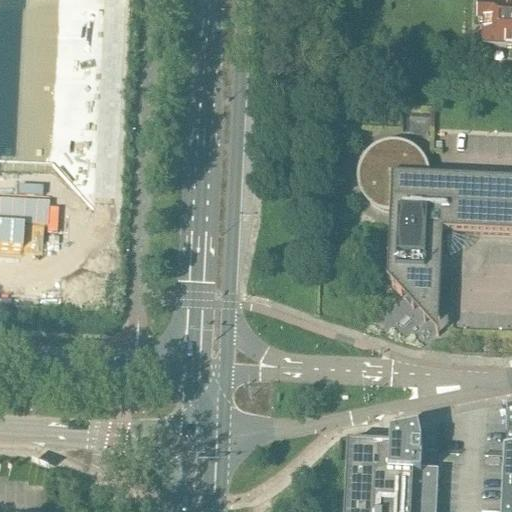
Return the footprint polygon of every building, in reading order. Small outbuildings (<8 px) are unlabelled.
[(511,4),(480,2),(479,23),(485,23),(484,47),(511,48),(511,4)] [(388,213),(391,213),(387,282),(402,298),(407,293),(432,321),(439,321),(443,246),(447,247),(448,248),(456,241),(455,239),(455,235),(511,238),(511,184),(427,180),(427,177),(427,174),(426,171),(425,168),(423,165),(422,162),(420,160),(418,157),(416,155),(413,153),(410,151),(407,150),(404,149),(401,148),(398,147),(395,147),(392,147),(389,148),(386,148),(382,149),(380,150),(377,152),(374,154),(372,156),(369,158),(367,160),(365,163),(364,166),(363,169),(362,172),(361,175),(361,178),(361,181),(361,184),(361,188),(362,191),(363,194),(365,196),(367,199),(369,202),(371,204),(373,206),(376,208),(378,210),(381,211),(384,212),(388,213)] [(376,448),(368,448),(357,448),(355,448),(353,448),(351,450),(350,450),(350,451),(349,453),(348,455),(348,462),(345,511),(436,511),(439,474),(422,473),(423,452),(420,432),(377,441),(376,448)] [(511,511),(511,449),(505,451),(501,511),(511,511)] [(22,489),(23,479),(6,478),(5,488),(22,489)]
